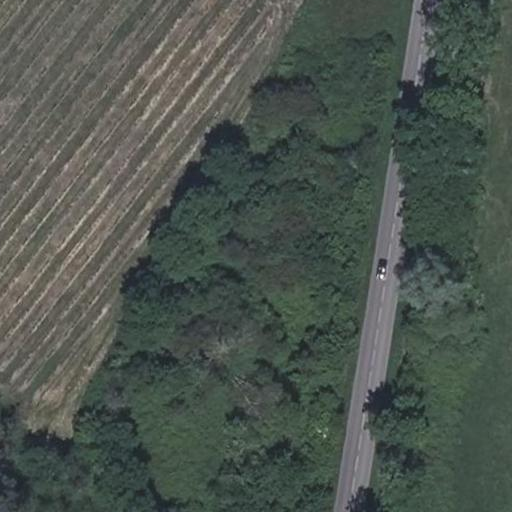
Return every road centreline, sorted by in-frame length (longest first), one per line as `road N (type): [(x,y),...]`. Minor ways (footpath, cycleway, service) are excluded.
road 1 (track): [(299,0),(105,328),(21,409),(0,503)]
road 2 (secondary): [(355,511),(433,0)]
